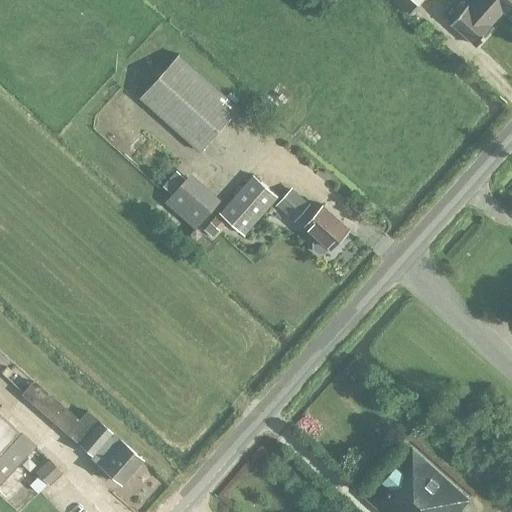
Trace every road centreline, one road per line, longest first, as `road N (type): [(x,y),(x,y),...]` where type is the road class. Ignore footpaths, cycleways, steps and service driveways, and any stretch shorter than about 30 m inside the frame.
road 1 (tertiary): [(175,511),(511,135)]
road 2 (unknown): [(129,511),(0,386)]
road 3 (track): [(511,366),(420,282)]
